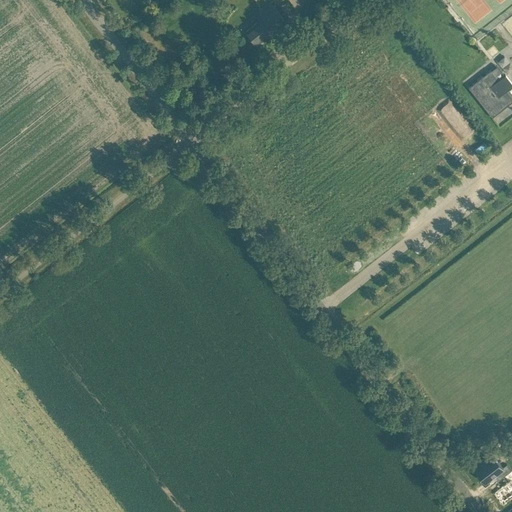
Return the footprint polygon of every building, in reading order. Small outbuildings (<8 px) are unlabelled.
[(255,43),(285,20),(274,5),(257,18),(259,20),(245,31),(255,43)] [(511,63),(503,54),(496,61),(507,72),(511,67),(511,63)] [(498,79),(490,70),(468,87),(492,117),(511,100),(511,97),(506,90),(511,85),(511,82),(505,74),(498,79)] [(481,466),(477,468),(484,476),(495,468),(501,474),(511,465),(507,457),(501,462),(493,452),(478,463),(481,466)] [(511,477),(511,483),(498,494),(507,505),(511,501),(511,477),(511,478),(511,477)]
